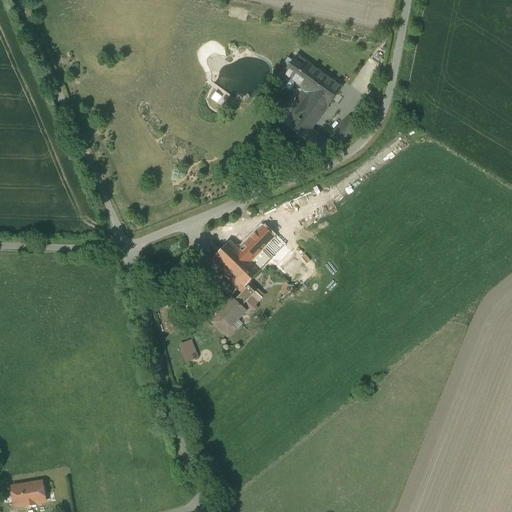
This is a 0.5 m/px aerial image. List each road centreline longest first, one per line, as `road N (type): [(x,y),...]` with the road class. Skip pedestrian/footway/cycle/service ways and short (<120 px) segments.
road 1 (unclassified): [(128,242),(360,142),(387,103),(408,0)]
road 2 (unclassified): [(128,242),(211,511)]
road 3 (unclassified): [(24,0),(128,242)]
road 4 (unclassified): [(0,239),(128,242)]
